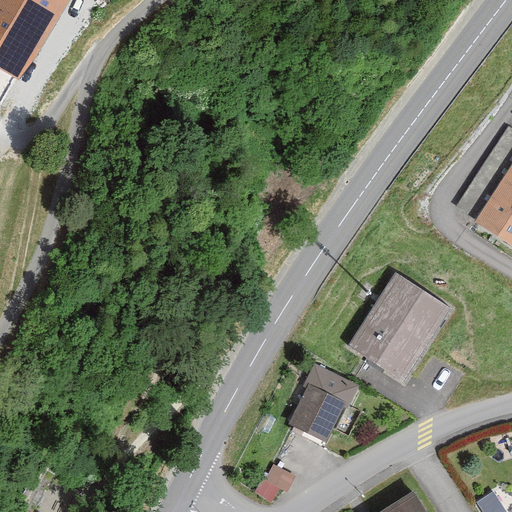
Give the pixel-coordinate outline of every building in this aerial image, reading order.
[(0,0),(0,68),(17,79),(38,56),(70,0),(0,0)] [(511,164),(509,162),(491,188),(511,202),(511,164)] [(511,202),(491,188),(473,213),(511,239),(511,202)] [(391,273),(346,345),(404,381),(449,308),(391,273)] [(311,367),(286,426),(329,444),(354,386),(311,367)] [(276,459),(254,486),(273,501),(295,474),(276,459)] [(431,511),(415,488),(378,511),(431,511)] [(506,511),(494,492),(477,502),(483,511),(506,511)]
